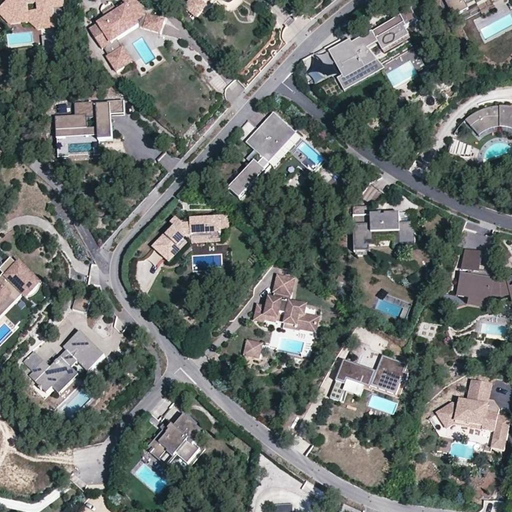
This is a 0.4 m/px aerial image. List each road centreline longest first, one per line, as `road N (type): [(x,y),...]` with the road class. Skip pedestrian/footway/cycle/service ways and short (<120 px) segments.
road 1 (residential): [(184,362),(121,292),(115,265),(125,242),(278,78)]
road 2 (residential): [(278,78),(386,165),(511,223)]
road 3 (residential): [(407,511),(355,495),(311,468),(184,362)]
road 4 (unknown): [(408,178),(468,104),(511,92)]
road 5 (residential): [(92,466),(184,362)]
